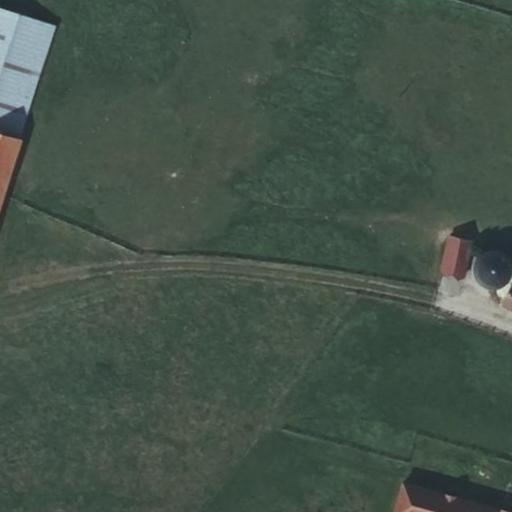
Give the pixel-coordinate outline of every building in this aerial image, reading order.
[(0,191),(14,149),(50,26),(0,9),(0,191)] [(447,236),(435,268),(457,276),(468,243),(447,236)] [(508,261),(504,256),(502,254),(497,252),(493,251),(488,251),(484,252),(480,254),(476,256),(472,264),(470,269),(477,283),(481,286),(486,288),(492,289),(497,287),(502,285),(506,280),(510,275),(510,268),(508,261)] [(511,286),(510,286),(502,307),(511,309),(511,286)] [(508,511),(400,482),(391,511),(508,511)]
